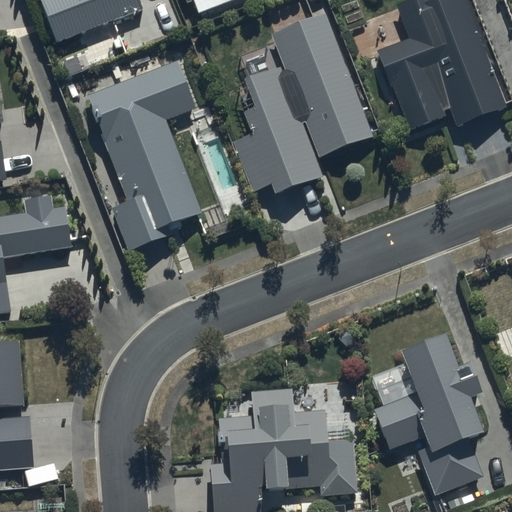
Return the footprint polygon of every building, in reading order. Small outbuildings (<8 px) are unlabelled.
[(39,5),(57,50),(143,17),(136,0),(44,0),(46,2),(39,5)] [(181,0),(185,11),(193,8),(199,25),(267,0),(181,0)] [(394,95),(410,138),(446,126),(444,121),(450,118),(457,136),(508,117),(460,3),(433,13),(430,4),(399,15),(410,45),(376,57),(391,96),(394,95)] [(233,146),(254,194),(270,188),(275,202),(322,182),(314,164),(372,139),(324,20),(273,40),(286,74),(246,90),(255,113),(242,118),(250,139),(233,146)] [(111,217),(128,259),(175,243),(171,236),(202,222),(167,129),(198,117),(178,67),(90,101),(101,130),(98,131),(129,210),(111,217)] [(0,317),(10,317),(1,263),(71,253),(65,213),(54,215),(52,201),(24,205),(26,217),(0,221),(0,317)] [(0,471),(33,469),(31,420),(0,421),(0,409),(23,409),(19,347),(0,347),(0,471)] [(417,459),(433,503),(485,486),(474,454),(484,450),(473,417),(485,413),(474,380),(460,384),(449,352),(404,367),(415,402),(373,416),(387,458),(422,446),(425,456),(417,459)] [(213,470),(213,511),(263,511),(263,499),(265,499),(266,510),(287,509),(286,494),(320,493),(320,503),(358,502),(356,448),(328,449),(327,420),(295,421),(294,398),(253,400),(254,424),(219,426),(220,445),(227,444),(229,469),(213,470)]
